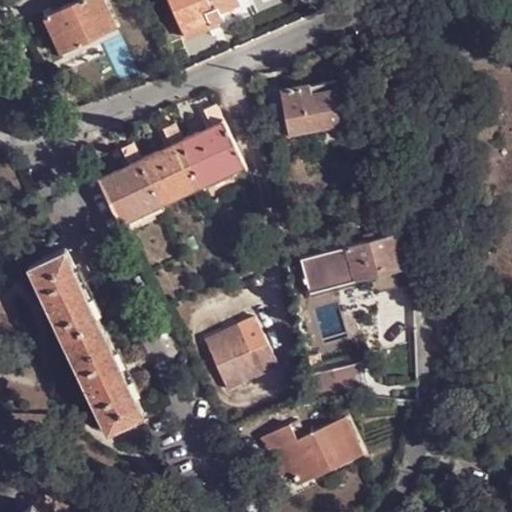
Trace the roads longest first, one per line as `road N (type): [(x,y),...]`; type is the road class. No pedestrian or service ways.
road 1 (residential): [(52,132),(367,16),(511,69)]
road 2 (residential): [(52,132),(231,511)]
